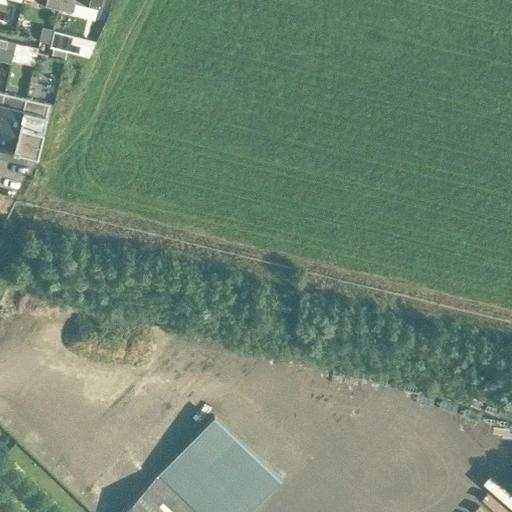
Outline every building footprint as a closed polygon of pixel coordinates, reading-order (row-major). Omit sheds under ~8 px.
[(46,0),(45,5),(58,8),(60,0),(46,0)] [(60,0),(58,8),(71,11),(74,2),(97,8),(99,0),(60,0)] [(116,0),(115,7),(139,13),(141,0),(116,0)] [(141,0),(139,13),(162,19),(167,0),(141,0)] [(246,25),(240,51),(255,54),(257,45),(279,50),(290,3),(276,0),(265,0),(258,28),(246,25)] [(290,3),(279,50),(280,51),(280,48),(301,54),(298,64),(312,67),(319,41),(306,38),(313,10),(291,5),(291,4),(290,3)] [(319,41),(312,67),(326,71),(329,59),(350,64),(361,22),(337,16),(331,44),(319,41)] [(361,22),(350,64),(371,69),(368,81),(382,85),(389,58),(377,55),(384,28),(380,27),(381,23),(364,19),(363,23),(361,22)] [(53,31),(50,46),(53,47),(89,56),(95,42),(53,31)] [(389,58),(382,85),(397,88),(400,78),(419,83),(418,85),(420,85),(432,37),(430,37),(429,39),(408,34),(401,61),(389,58)] [(432,37),(420,85),(441,90),(439,99),(454,103),(460,77),(448,74),(455,43),(432,37)] [(24,44),(22,52),(36,55),(38,47),(24,44)] [(53,47),(51,55),(65,58),(67,51),(53,47)] [(78,53),(75,63),(87,66),(89,56),(78,53)] [(128,55),(126,65),(138,68),(141,59),(128,55)] [(89,56),(87,66),(98,69),(100,59),(89,56)] [(98,69),(96,78),(105,81),(108,71),(98,69)] [(119,80),(117,90),(126,92),(129,83),(119,80)] [(129,83),(126,92),(136,95),(139,85),(129,83)] [(0,108),(0,143),(14,147),(26,97),(4,92),(0,108)] [(49,103),(26,97),(14,147),(37,153),(49,103)] [(252,103),(249,113),(262,116),(264,106),(252,103)] [(264,106),(262,116),(274,119),(277,109),(264,106)] [(69,112),(58,158),(75,162),(86,116),(69,112)] [(294,113),(291,123),(304,126),(306,116),(294,113)] [(86,116),(75,162),(91,166),(103,120),(86,116)] [(306,116),(304,126),(316,129),(319,120),(306,116)] [(337,118),(334,127),(347,130),(349,121),(337,118)] [(103,120),(91,166),(108,170),(119,124),(103,120)] [(349,121),(347,130),(359,134),(362,124),(349,121)] [(119,124),(108,170),(125,175),(136,128),(119,124)] [(377,134),(375,144),(388,147),(390,137),(377,134)] [(390,137),(388,147),(400,150),(403,140),(390,137)] [(420,144),(417,154),(430,157),(432,147),(420,144)] [(432,147),(430,157),(442,160),(445,150),(432,147)] [(492,155),(490,165),(502,168),(505,158),(492,155)] [(228,157),(218,195),(240,200),(249,162),(228,157)] [(511,159),(505,158),(502,168),(511,170),(511,159)] [(249,162),(240,200),(261,206),(270,168),(249,162)] [(270,168),(261,206),(282,211),(292,173),(270,168)] [(292,173),(282,211),(302,216),(312,178),(292,173)] [(312,178),(302,216),(324,221),(334,183),(312,178)] [(334,183),(324,221),(345,227),(355,189),(334,183)] [(355,189),(345,227),(366,232),(376,194),(355,189)] [(376,194),(366,232),(387,237),(397,199),(376,194)] [(397,199),(387,237),(407,242),(417,204),(397,199)] [(468,201),(461,228),(468,230),(462,256),(466,257),(465,259),(475,262),(476,259),(480,260),(493,207),(468,201)] [(417,204),(407,242),(430,248),(440,210),(417,204)] [(511,211),(493,207),(480,260),(497,265),(503,239),(510,241),(511,233),(511,211)] [(195,511),(156,474),(120,511),(195,511)]
